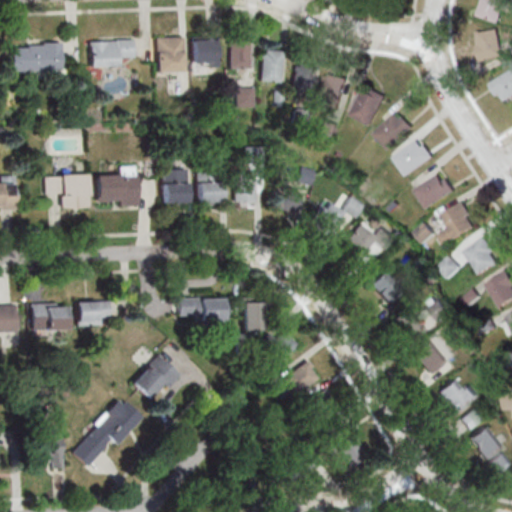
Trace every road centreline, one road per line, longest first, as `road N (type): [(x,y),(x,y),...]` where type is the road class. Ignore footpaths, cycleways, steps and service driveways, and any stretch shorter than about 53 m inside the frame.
road 1 (residential): [(486,511),(443,485),(311,287),(284,264),(234,253)]
road 2 (residential): [(222,253),(0,258)]
road 3 (residential): [(493,166),(449,94),(434,48),(435,0)]
road 4 (residential): [(434,37),(352,30),(279,0)]
